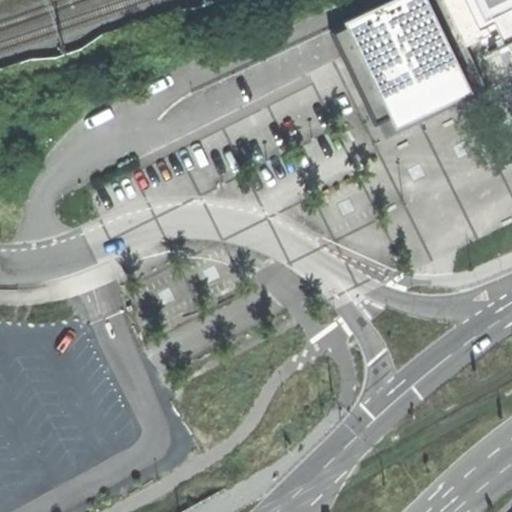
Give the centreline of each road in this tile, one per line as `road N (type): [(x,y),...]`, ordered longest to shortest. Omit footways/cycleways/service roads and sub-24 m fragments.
road 1 (tertiary): [(0,266),(201,219),(268,234),(342,275)]
road 2 (primary): [(511,314),(370,427)]
road 3 (tertiary): [(511,303),(444,306),(342,275)]
road 4 (tertiary): [(342,275),(378,347),(370,427)]
road 5 (primary): [(370,427),(282,511)]
